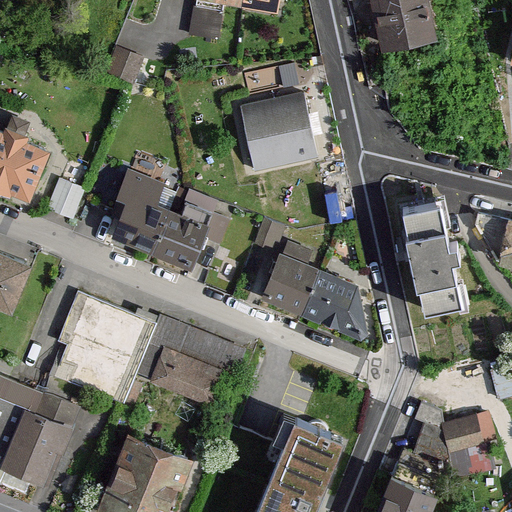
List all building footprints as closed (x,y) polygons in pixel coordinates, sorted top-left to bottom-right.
[(278,0),(197,0),(276,14),(278,0)] [(426,0),(369,0),(380,43),(434,30),(426,0)] [(115,72),(140,76),(144,50),(119,46),(115,72)] [(239,99),(252,166),(317,153),(304,86),(239,99)] [(45,143),(0,125),(0,184),(25,194),(45,143)] [(135,167),(109,231),(186,263),(212,199),(135,167)] [(52,203),(75,213),(88,185),(66,174),(52,203)] [(437,195),(400,204),(424,304),(461,295),(437,195)] [(259,236),(279,244),(288,220),(268,213),(259,236)] [(511,215),(504,213),(495,258),(511,261),(511,215)] [(277,244),(261,293),(360,331),(361,278),(277,244)] [(0,246),(0,304),(9,308),(29,258),(0,246)] [(132,365),(211,397),(224,364),(234,368),(243,345),(150,308),(146,318),(74,290),(53,341),(62,344),(50,374),(118,401),(132,365)] [(511,391),(511,363),(495,366),(500,394),(511,391)] [(0,390),(23,397),(28,377),(0,368),(0,390)] [(0,393),(0,465),(44,482),(69,421),(0,393)] [(487,409),(445,420),(442,409),(422,401),(416,416),(425,419),(413,448),(402,444),(391,472),(431,487),(438,470),(455,477),(502,464),(487,409)] [(294,414),(256,511),(311,511),(342,432),(294,414)] [(127,423),(91,503),(111,511),(174,511),(200,455),(127,423)] [(391,472),(375,511),(427,511),(437,489),(431,487),(391,472)]
